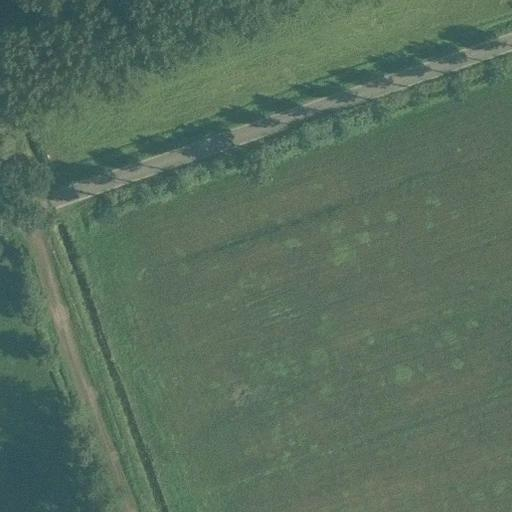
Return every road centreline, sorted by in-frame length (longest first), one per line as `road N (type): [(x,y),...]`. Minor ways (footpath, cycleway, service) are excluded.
road 1 (unclassified): [(0,220),(511,39)]
road 2 (track): [(137,511),(32,209)]
